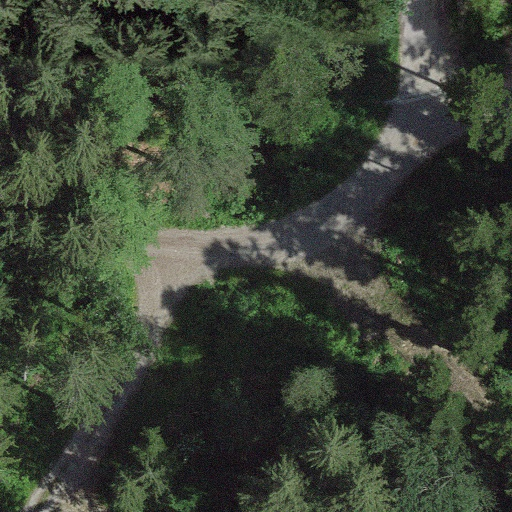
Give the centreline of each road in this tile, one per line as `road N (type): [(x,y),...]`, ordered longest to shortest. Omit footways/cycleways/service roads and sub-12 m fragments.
road 1 (track): [(0,202),(164,240),(282,243),(357,200),(430,121),(511,96)]
road 2 (track): [(164,240),(138,368),(52,511)]
road 3 (track): [(430,121),(443,0)]
